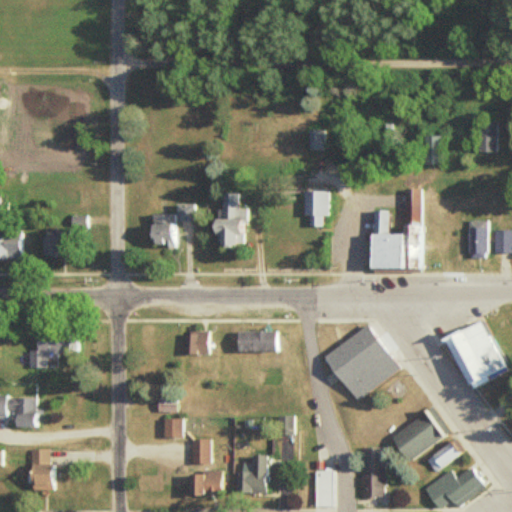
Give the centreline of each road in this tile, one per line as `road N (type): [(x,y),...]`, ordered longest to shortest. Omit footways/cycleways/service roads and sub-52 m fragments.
road 1 (residential): [(117,511),(118,0)]
road 2 (residential): [(511,59),(118,60)]
road 3 (residential): [(0,295),(384,294)]
road 4 (residential): [(511,475),(384,294)]
road 5 (residential): [(511,292),(384,294)]
